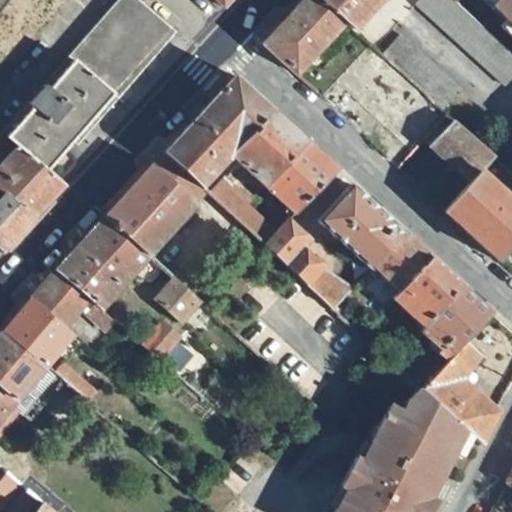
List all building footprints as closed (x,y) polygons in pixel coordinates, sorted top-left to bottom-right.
[(21,109),(5,126),(7,132),(6,134),(47,170),(73,142),(170,32),(135,2),(132,0),(129,0),(48,89),(44,84),(26,104),(30,108),(25,113),(21,109)] [(120,0),(44,84),(48,89),(129,0),(120,0)] [(319,0),(303,0),(262,44),(296,77),(345,23),(319,0)] [(319,0),(345,23),(352,29),(378,0),(319,0)] [(451,0),(419,0),(416,4),(505,87),(511,79),(511,55),(486,32),(458,7),(451,0)] [(511,0),(485,0),(511,25),(511,0)] [(170,32),(73,142),(77,147),(175,37),(170,32)] [(401,35),(382,57),(443,111),(463,89),(401,35)] [(231,77),(162,153),(201,190),(213,177),(230,157),(271,111),(231,77)] [(26,104),(21,109),(25,113),(30,108),(26,104)] [(271,111),(230,157),(239,164),(264,187),(305,142),(271,111)] [(431,148),(469,182),(479,171),(485,165),(493,156),(455,122),(431,148)] [(0,128),(0,188),(6,194),(32,217),(64,185),(47,170),(6,134),(0,128)] [(305,142),(264,187),(294,214),(337,171),(305,142)] [(151,164),(103,217),(151,257),(196,204),(151,164)] [(469,182),(443,211),(500,261),(511,247),(511,200),(479,171),(469,182)] [(213,177),(201,190),(209,195),(221,184),(213,177)] [(221,184),(209,195),(235,217),(246,206),(249,202),(225,180),(221,184)] [(352,185),(317,223),(370,268),(373,265),(403,232),(352,185)] [(0,252),(2,254),(32,217),(6,194),(0,199),(0,252)] [(246,206),(235,217),(255,237),(263,244),(274,233),(246,206)] [(103,217),(55,270),(88,300),(95,305),(101,310),(151,257),(103,217)] [(274,233),(263,244),(278,258),(307,286),(331,310),(339,302),(351,289),(315,262),(301,249),(309,240),(287,221),(274,233)] [(403,232),(373,265),(398,289),(429,256),(403,232)] [(398,289),(392,297),(394,299),(423,325),(459,284),(429,256),(398,289)] [(55,270),(31,299),(65,328),(82,308),(87,313),(95,305),(88,300),(55,270)] [(201,300),(175,278),(155,301),(180,323),(201,300)] [(423,325),(453,353),(463,342),(490,313),(459,284),(423,325)] [(31,299),(5,330),(45,365),(58,350),(73,333),(65,328),(31,299)] [(162,322),(141,346),(158,361),(179,338),(162,322)] [(45,365),(5,330),(0,335),(0,408),(5,413),(9,408),(16,414),(29,424),(43,408),(65,382),(55,373),(45,365)] [(62,353),(76,336),(73,333),(58,350),(62,353)] [(446,361),(420,389),(464,430),(469,435),(480,444),(497,412),(459,380),(479,355),(463,342),(453,353),(446,361)] [(65,382),(43,408),(67,429),(88,403),(65,382)] [(333,511),(429,511),(435,501),(424,495),(433,477),(438,480),(452,454),(464,430),(420,389),(419,388),(407,400),(401,410),(395,408),(390,418),(384,415),(371,441),(360,461),(355,457),(354,459),(340,485),(345,488),(335,508),(333,511)] [(389,404),(384,415),(390,418),(395,408),(389,404)] [(464,430),(452,454),(458,458),(469,435),(464,430)] [(365,438),(355,457),(360,461),(371,441),(365,438)] [(20,483),(0,466),(0,511),(54,511),(42,502),(20,483)] [(424,495),(435,501),(444,483),(438,480),(433,477),(424,495)] [(330,505),(335,508),(345,488),(340,485),(330,505)]
